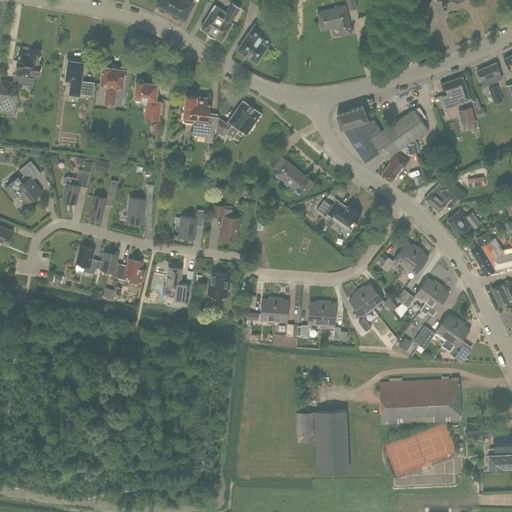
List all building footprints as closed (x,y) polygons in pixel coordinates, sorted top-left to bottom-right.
[(159,0),(158,3),(160,3),(160,5),(165,8),(167,7),(176,12),(176,14),(181,17),(181,16),(183,16),(184,17),(188,9),(189,10),(193,1),(191,0),(159,0)] [(346,0),(349,10),(357,8),(355,0),(346,0)] [(201,27),(221,40),(232,22),(231,22),(240,7),(232,2),(227,11),(215,4),(211,10),(201,27)] [(338,25),(341,35),(351,33),(345,5),(317,12),(321,30),(338,25)] [(236,51),(257,64),(275,36),(264,29),(263,28),(255,23),(249,33),(248,32),(236,51)] [(40,53),(29,52),(29,54),(19,53),(18,61),(14,60),(13,65),(17,66),(16,74),(15,74),(14,82),(32,85),(33,77),(34,77),(34,73),(39,73),(41,64),(38,63),(40,53)] [(511,54),(503,59),(509,71),(510,70),(511,73),(511,54)] [(86,99),(92,100),(94,82),(80,81),(82,63),(69,61),(67,78),(71,79),(69,93),(80,95),(80,93),(87,94),(86,99)] [(502,78),(496,63),(476,70),(483,86),(502,78)] [(117,86),(122,87),(124,69),(112,68),(112,67),(103,66),(101,84),(107,85),(105,102),(115,103),(117,86)] [(441,108),(445,107),(461,101),(461,103),(469,100),(469,99),(470,99),(462,76),(440,84),(444,94),(434,98),(441,118),(444,117),(441,108)] [(12,81),(0,79),(0,81),(0,111),(15,114),(18,95),(10,94),(12,81)] [(163,103),(161,102),(161,101),(156,101),(158,83),(136,81),(134,98),(142,99),(142,101),(144,105),(146,105),(145,118),(159,120),(159,115),(162,115),(163,103)] [(497,102),(500,111),(506,109),(497,85),(488,88),(494,103),(497,102)] [(216,130),(218,116),(218,113),(209,112),(210,104),(206,103),(207,97),(186,95),(184,115),(184,116),(184,118),(185,121),(193,122),(194,124),(193,133),(206,135),(205,141),(212,141),(214,128),(216,130)] [(227,123),(218,116),(216,130),(223,135),(231,123),(246,133),(249,128),(253,128),(255,125),(254,122),(260,113),(243,100),(227,123)] [(368,122),(363,106),(337,114),(341,128),(365,162),(380,152),(385,159),(428,130),(415,110),(411,111),(380,131),(373,120),(368,122)] [(458,109),(461,123),(474,121),(471,106),(458,109)] [(476,110),(479,117),(486,115),(483,107),(476,110)] [(407,144),(409,155),(416,153),(414,143),(407,144)] [(303,194),(311,184),(314,180),(306,173),(304,174),(287,159),(286,160),(284,158),(284,157),(278,152),(269,163),(278,170),(275,173),(293,188),(294,187),(303,194)] [(408,161),(396,152),(389,161),(390,162),(383,172),(393,179),(402,166),(404,167),(408,161)] [(91,171),(93,162),(85,160),(85,157),(77,156),(76,162),(84,164),(83,169),(91,171)] [(100,171),(109,172),(109,171),(110,161),(97,159),(96,165),(95,170),(100,171)] [(20,196),(27,204),(42,191),(39,187),(36,184),(32,179),(40,173),(30,161),(19,170),(22,174),(18,177),(9,184),(5,188),(13,198),(19,193),(21,195),(20,196)] [(79,170),(76,178),(67,176),(64,178),(63,182),(67,183),(63,200),(76,203),(79,186),(86,188),(90,172),(79,170)] [(484,185),(483,177),(468,179),(469,187),(484,185)] [(118,181),(111,179),(107,197),(93,194),(88,214),(102,217),(105,204),(112,205),(118,181)] [(439,189),(435,186),(424,199),(439,212),(452,197),(459,204),(467,195),(449,179),(439,189)] [(143,222),(146,199),(130,197),(127,220),(143,222)] [(356,220),(361,213),(349,204),(346,208),(335,201),(332,205),(326,200),(324,199),(324,200),(325,200),(318,210),(317,209),(316,210),(326,216),(328,213),(350,229),(356,221),(357,222),(358,221),(356,220)] [(223,216),(220,240),(230,242),(230,238),(237,239),(240,216),(232,215),(233,208),(225,207),(225,204),(213,203),(211,215),(223,216)] [(498,205),(490,207),(492,214),(500,212),(498,205)] [(195,225),(203,226),(205,210),(197,209),(196,217),(182,215),(179,236),(194,238),(195,225)] [(466,217),(460,210),(447,219),(459,235),(472,225),(474,229),(481,224),(471,212),(466,217)] [(14,231),(0,224),(0,241),(8,244),(14,231)] [(492,241),(487,232),(476,238),(480,244),(471,249),(485,275),(495,269),(494,269),(511,264),(511,243),(511,242),(505,244),(506,248),(502,249),(495,238),(492,241)] [(401,271),(418,247),(413,243),(412,245),(406,241),(394,259),(401,264),(398,269),(401,271)] [(95,267),(97,260),(91,258),(94,249),(81,246),(77,262),(85,265),(83,271),(94,274),(95,267)] [(424,251),(418,247),(401,271),(404,274),(408,268),(416,274),(428,256),(422,252),(424,251)] [(118,277),(122,263),(116,262),(118,255),(105,252),(103,261),(97,260),(95,267),(113,272),(112,276),(118,277)] [(381,266),(387,270),(394,260),(383,252),(378,259),(383,263),(381,266)] [(128,265),(122,263),(118,277),(128,280),(128,283),(140,286),(144,269),(140,268),(142,261),(129,258),(128,265)] [(182,267),(168,266),(166,285),(164,285),(163,292),(164,293),(171,294),(173,293),(174,287),(180,287),(182,267)] [(211,283),(209,283),(208,294),(226,296),(227,287),(229,288),(230,273),(212,271),(211,283)] [(53,280),(61,282),(63,275),(55,273),(53,280)] [(426,302),(439,283),(434,280),(433,281),(427,277),(415,295),(426,302)] [(511,299),(511,281),(492,289),(499,305),(511,299)] [(363,285),(358,289),(373,308),(383,300),(369,283),(364,287),(363,285)] [(439,283),(426,302),(420,309),(426,313),(427,311),(433,315),(449,293),(443,288),(444,287),(439,283)] [(106,286),(104,293),(113,295),(115,288),(106,286)] [(193,302),(195,288),(184,286),(182,300),(193,302)] [(415,296),(404,288),(397,298),(407,306),(415,296)] [(373,308),(358,289),(353,293),(354,295),(349,299),(362,316),(373,308)] [(274,325),(276,297),(269,297),(269,299),(262,298),(261,319),(270,320),(270,325),(274,325)] [(282,297),(276,297),(274,325),(277,326),(278,321),(287,321),(289,300),(282,300),(282,297)] [(384,301),(392,311),(397,306),(389,297),(384,301)] [(321,329),(323,300),(317,300),(317,302),(309,301),(308,323),(317,323),(317,328),(321,329)] [(329,300),(323,300),(321,329),(325,329),(326,324),(335,325),(336,303),(329,303),(329,300)] [(247,318),(258,319),(259,311),(248,311),(247,318)] [(435,331),(447,339),(460,320),(455,316),(454,317),(448,313),(435,331)] [(371,327),(364,317),(358,321),(365,331),(371,327)] [(460,320),(447,339),(443,343),(454,351),(451,354),(456,358),(467,344),(461,340),(470,329),(464,325),(465,323),(460,320)] [(418,344),(424,348),(435,333),(424,325),(412,343),(417,346),(418,344)] [(341,327),(334,327),(333,339),(347,339),(347,331),(341,331),(341,327)] [(412,342),(404,337),(398,345),(405,351),(412,342)] [(473,348),(467,344),(456,358),(463,363),(473,348)] [(379,382),(381,424),(460,420),(458,377),(451,377),(451,379),(379,382)] [(316,440),(318,472),(349,470),(346,410),(296,412),(297,441),(316,440)] [(511,432),(499,433),(499,421),(466,422),(467,434),(494,433),(495,454),(488,454),(489,468),(511,466),(511,432)] [(432,471),(432,464),(421,469),(425,474),(432,471)]
